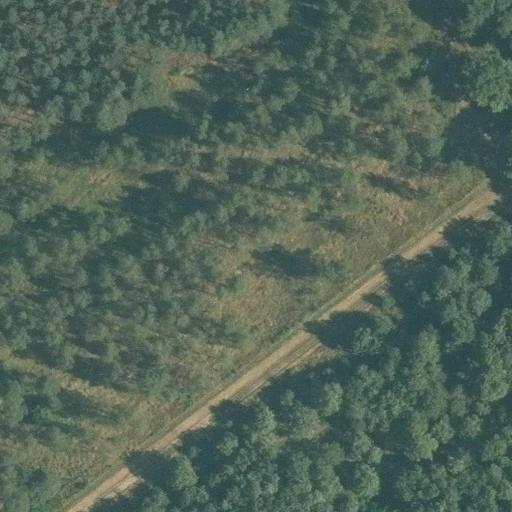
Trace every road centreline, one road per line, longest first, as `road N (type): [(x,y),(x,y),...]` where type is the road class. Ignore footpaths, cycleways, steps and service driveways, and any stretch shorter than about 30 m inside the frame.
road 1 (track): [(511,193),(91,511)]
road 2 (track): [(448,0),(511,169)]
